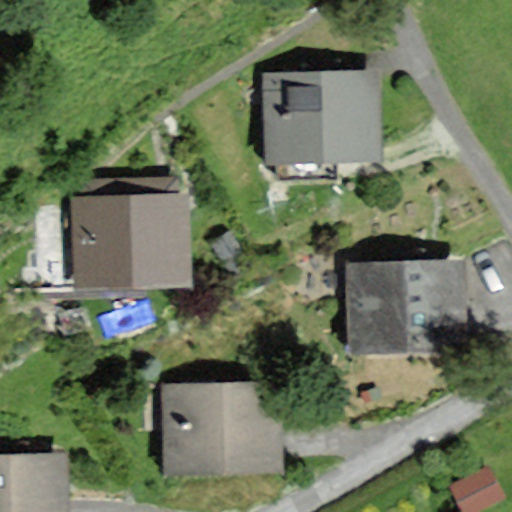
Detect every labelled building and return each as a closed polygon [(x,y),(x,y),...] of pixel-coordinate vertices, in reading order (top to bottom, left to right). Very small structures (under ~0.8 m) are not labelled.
[(272,78),(274,156),(378,153),(376,76),(272,78)] [(80,200),(81,283),(188,282),(186,198),(153,198),(80,200)] [(353,267),(355,348),(462,347),(461,265),(353,267)] [(172,388),(174,471),(276,468),(274,385),(223,386),(172,388)] [(0,459),(0,511),(58,511),(58,498),(58,460),(0,459)] [(486,469),(452,486),(465,511),(471,511),(500,498),(486,469)]
